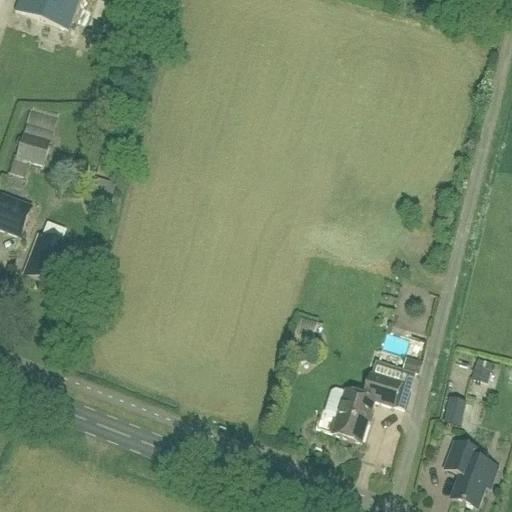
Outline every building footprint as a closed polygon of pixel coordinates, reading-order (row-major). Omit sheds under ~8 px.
[(0,0),(0,28),(0,29),(9,1),(4,0),(0,0)] [(71,34),(83,0),(23,0),(18,15),(71,34)] [(43,171),(50,145),(57,123),(30,115),(23,137),(15,164),(43,171)] [(94,185),(89,199),(110,206),(114,191),(94,185)] [(0,236),(20,244),(32,211),(1,199),(0,200),(0,236)] [(61,249),(66,234),(48,227),(42,242),(39,241),(33,258),(37,259),(29,281),(55,291),(63,269),(67,271),(74,253),(61,249)] [(318,327),(298,323),(293,343),(313,347),(318,327)] [(405,374),(419,379),(422,367),(408,363),(405,374)] [(346,396),(345,397),(335,394),(330,396),(324,415),(327,420),(337,423),(332,439),(361,448),(374,407),(404,416),(416,379),(376,366),(364,402),(346,396)] [(471,385),(487,390),(491,376),(475,372),(471,385)] [(450,403),(444,428),(459,432),(465,407),(450,403)] [(490,494),(498,472),(479,465),(481,457),(455,448),(445,475),(460,480),(451,505),(470,511),(477,511),(485,492),(490,494)]
